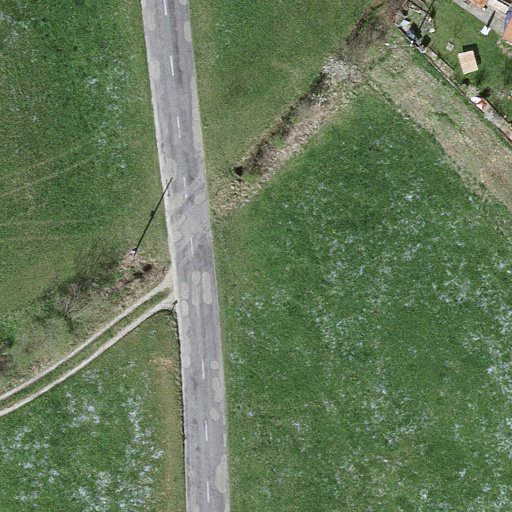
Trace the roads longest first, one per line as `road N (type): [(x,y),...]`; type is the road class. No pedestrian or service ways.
road 1 (unclassified): [(164,0),(193,265),(208,511)]
road 2 (track): [(0,403),(92,345),(193,265)]
